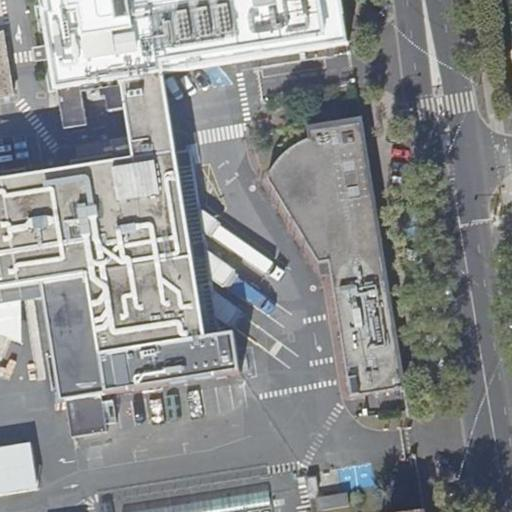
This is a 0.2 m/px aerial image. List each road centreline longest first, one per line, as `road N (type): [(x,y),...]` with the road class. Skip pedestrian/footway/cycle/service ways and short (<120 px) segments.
road 1 (primary): [(449,158),(506,511)]
road 2 (primary): [(421,0),(449,158)]
